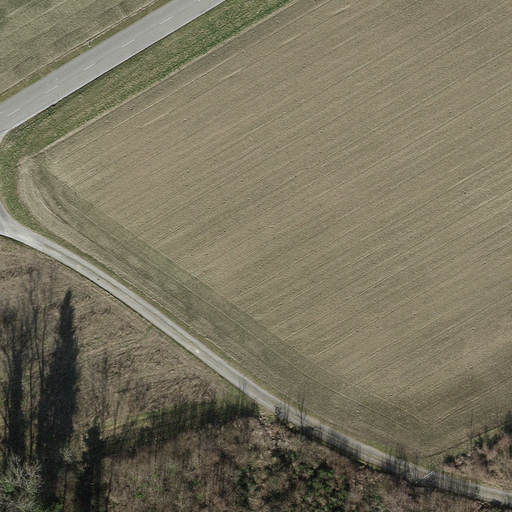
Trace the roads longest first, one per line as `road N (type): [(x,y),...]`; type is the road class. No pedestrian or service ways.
road 1 (track): [(0,224),(140,306),(266,398)]
road 2 (track): [(511,495),(370,454),(266,398)]
road 3 (unclassified): [(0,122),(204,0)]
